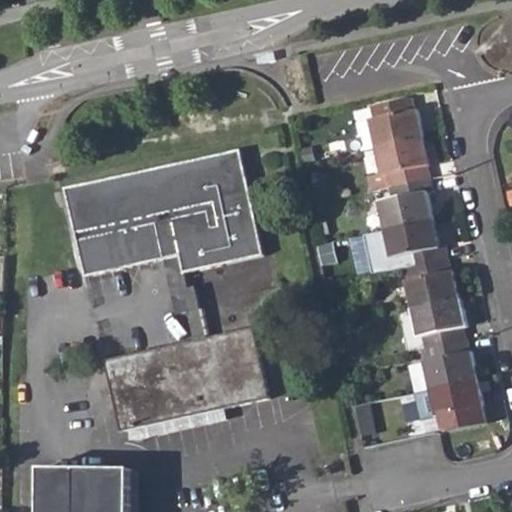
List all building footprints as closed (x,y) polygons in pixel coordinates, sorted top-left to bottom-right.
[(373,124),(378,149),(426,138),(420,111),(417,111),(414,99),(373,109),(375,120),(372,121),(373,124)] [(358,127),(363,152),(378,149),(373,124),(358,127)] [(388,177),(391,189),(432,179),(429,167),(433,166),(426,138),(378,149),(384,177),(388,177)] [(87,277),(164,260),(181,256),(186,272),(265,255),(241,152),(68,190),(87,277)] [(382,204),(388,231),(436,221),(430,194),(435,192),(432,179),(391,189),(393,200),(382,204)] [(406,256),(409,269),(450,260),(447,247),(442,247),(436,221),(388,231),(394,258),(406,256)] [(188,314),(195,342),(208,339),(196,287),(189,289),(186,272),(181,256),(164,260),(177,315),(188,314)] [(409,283),(415,310),(463,300),(457,273),(453,273),(450,260),(409,269),(412,282),(409,283)] [(425,338),(427,350),(469,341),(466,329),(469,328),(463,300),(415,310),(421,338),(425,338)] [(122,432),(132,429),(226,410),(271,400),(254,329),(208,339),(195,342),(106,361),(122,432)] [(427,363),(433,390),(480,380),(474,353),(472,354),(469,341),(427,350),(430,362),(427,363)] [(443,418),(445,431),(486,422),(483,409),(487,408),(480,380),(433,390),(439,418),(443,418)] [(414,394),(420,422),(439,418),(433,390),(414,394)] [(132,429),(131,469),(133,470),(132,511),(140,511),(141,469),(144,469),(144,441),(228,421),(226,410),(132,429)] [(132,511),(133,470),(131,469),(43,470),(42,511),(132,511)]
